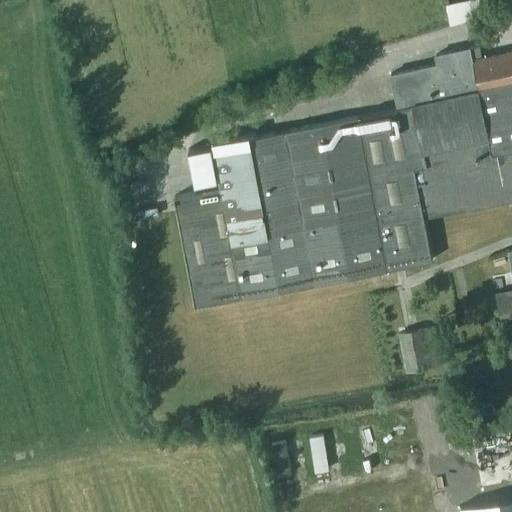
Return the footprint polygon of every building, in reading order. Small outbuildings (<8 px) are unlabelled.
[(463,0),(446,3),(449,24),(472,18),(470,11),(493,5),(491,0),(463,0)] [(199,305),(436,259),(427,217),(511,199),(511,53),(474,60),(472,48),(439,55),(441,63),(394,72),(401,107),(187,149),(195,192),(178,195),(199,305)] [(511,289),(494,293),(499,319),(511,316),(511,289)] [(398,333),(405,372),(440,365),(435,338),(426,340),(423,328),(398,333)] [(511,480),(503,432),(471,438),(481,487),(511,481),(511,480)] [(461,511),(511,511),(511,496),(460,506),(461,511)]
